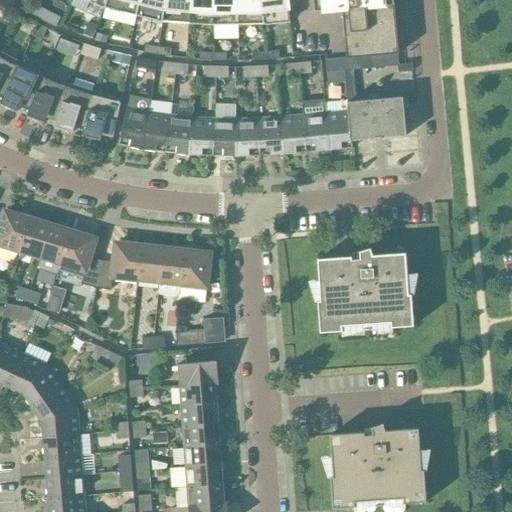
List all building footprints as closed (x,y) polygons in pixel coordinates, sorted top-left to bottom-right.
[(107,0),(105,7),(137,15),(140,0),(107,0)] [(140,0),(137,15),(163,22),(166,0),(140,0)] [(166,0),(163,22),(189,24),(191,0),(166,0)] [(191,0),(189,24),(214,25),(215,0),(191,0)] [(215,0),(214,25),(215,25),(239,25),(238,0),(215,0)] [(238,0),(239,25),(264,24),(262,0),(238,0)] [(262,0),(264,24),(290,22),(287,0),(262,0)] [(353,141),(407,136),(404,97),(357,101),(356,83),(355,83),(355,70),(400,66),(399,54),(400,54),(395,0),(314,0),(316,11),(344,9),(348,57),(326,59),(328,72),(345,71),(346,84),(348,101),(349,111),(350,111),(352,141),(353,141)] [(61,18),(36,5),(32,14),(56,27),(61,18)] [(101,50),(84,45),(81,54),(97,60),(101,50)] [(157,55),(159,48),(146,45),(145,52),(157,55)] [(159,48),(157,55),(171,57),(171,49),(159,48)] [(0,96),(3,99),(21,63),(0,51),(0,96)] [(266,53),(267,60),(280,59),(279,51),(266,53)] [(200,60),(212,61),(213,61),(214,53),(200,52),(200,60)] [(149,60),(137,57),(135,67),(147,70),(149,60)] [(299,64),(300,74),(312,73),(311,62),(299,64)] [(21,63),(3,99),(4,99),(2,104),(9,108),(18,112),(21,106),(30,110),(45,74),(21,63)] [(176,74),(177,64),(165,63),(163,73),(176,74)] [(177,64),(176,74),(188,75),(189,65),(177,64)] [(300,74),(299,64),(287,65),(288,76),(300,74)] [(257,67),(257,77),(269,77),(268,66),(257,67)] [(217,78),(217,67),(205,67),(204,78),(217,78)] [(217,67),(217,78),(228,78),(229,67),(217,67)] [(257,77),(257,67),(244,67),(244,78),(257,77)] [(47,118),(57,121),(70,83),(45,74),(30,110),(27,116),(45,123),(47,118)] [(84,130),(96,91),(70,83),(57,121),(55,127),(73,133),(74,127),(84,130)] [(96,91),(84,130),(83,136),(100,140),(101,135),(113,137),(122,98),(96,91)] [(120,144),(144,149),(149,113),(151,100),(130,96),(127,108),(120,144)] [(303,101),(304,115),(307,152),(330,150),(327,113),(326,113),(325,103),(325,99),(303,101)] [(327,113),(330,150),(354,148),(353,141),(352,141),(350,111),(349,111),(348,101),(325,103),(326,113),(327,113)] [(144,149),(167,152),(171,115),(149,113),(144,149)] [(171,115),(167,152),(190,155),(193,118),(171,115)] [(281,117),(285,154),(307,152),(304,115),(281,117)] [(285,154),(281,117),(259,119),(261,156),(285,154)] [(190,155),(214,156),(215,119),(193,118),(190,155)] [(215,119),(214,156),(237,157),(237,120),(215,119)] [(237,157),(238,157),(261,156),(259,119),(237,120),(237,157)] [(0,248),(19,254),(30,218),(5,211),(0,227),(0,248)] [(21,251),(41,257),(50,225),(30,218),(19,254),(19,255),(21,251)] [(38,269),(57,275),(59,267),(60,267),(71,231),(50,225),(41,257),(38,269)] [(95,288),(96,288),(102,261),(90,258),(96,239),(71,231),(60,267),(85,275),(82,284),(95,288)] [(96,288),(111,290),(112,281),(138,283),(142,246),(116,243),(114,263),(102,261),(96,288)] [(138,283),(139,279),(160,282),(163,248),(142,246),(138,283)] [(158,294),(179,296),(180,288),(181,288),(185,251),(163,248),(160,282),(158,294)] [(344,331),(345,336),(365,330),(372,329),(392,332),(392,328),(415,326),(413,294),(410,294),(407,253),(373,255),(371,249),(372,249),(371,248),(359,252),(360,253),(361,252),(361,256),(360,256),(361,260),(353,260),(352,257),(319,259),(322,301),(319,301),(321,333),(344,331)] [(181,288),(206,291),(211,253),(185,251),(181,288)] [(26,301),(30,291),(19,287),(15,298),(26,301)] [(30,291),(26,301),(37,305),(40,294),(30,291)] [(36,325),(42,314),(35,311),(29,322),(36,325)] [(42,314),(36,325),(43,329),(49,318),(42,314)] [(204,320),(206,344),(223,343),(221,318),(204,320)] [(203,332),(177,334),(178,346),(204,344),(203,332)] [(154,337),(155,348),(166,347),(165,336),(154,337)] [(155,348),(154,337),(143,338),(144,349),(155,348)] [(0,382),(7,386),(23,353),(0,342),(0,382)] [(91,357),(98,361),(99,360),(104,349),(97,346),(91,357)] [(98,361),(106,365),(112,353),(104,349),(99,360),(98,361)] [(7,386),(23,393),(47,365),(23,353),(7,386)] [(180,385),(219,382),(217,361),(178,364),(180,385)] [(23,393),(33,407),(62,386),(47,365),(23,393)] [(180,385),(181,405),(217,402),(216,384),(219,383),(219,382),(180,385)] [(33,407),(42,421),(77,408),(62,386),(33,407)] [(142,388),(130,389),(131,398),(143,397),(142,388)] [(217,402),(181,405),(183,426),(219,423),(217,402)] [(42,421),(44,438),(79,434),(77,408),(42,421)] [(133,430),(145,429),(145,422),(133,422),(133,430)] [(116,431),(129,430),(128,423),(116,423),(116,431)] [(219,423),(183,426),(184,446),(220,443),(219,423)] [(357,507),(357,511),(377,506),(384,505),(405,509),(405,504),(428,502),(425,470),(423,471),(420,429),(386,431),(384,425),(385,425),(385,424),(373,427),(373,428),(374,428),(374,432),(374,436),(366,436),(366,432),(331,435),(334,476),(332,477),(334,509),(357,507)] [(145,429),(133,430),(134,439),(146,438),(145,429)] [(129,430),(116,431),(117,440),(130,439),(129,430)] [(44,438),(45,458),(81,455),(79,434),(44,438)] [(220,443),(184,446),(186,466),(222,463),(220,443)] [(136,471),(149,470),(147,450),(135,451),(136,471)] [(45,458),(47,478),(83,475),(81,455),(45,458)] [(120,472),(132,471),(131,456),(118,457),(120,472)] [(222,463),(186,466),(187,487),(223,484),(222,463)] [(149,470),(136,471),(137,480),(149,479),(149,470)] [(132,471),(120,472),(120,481),(132,480),(132,471)] [(47,478),(49,498),(85,495),(83,475),(47,478)] [(187,487),(189,507),(228,504),(228,503),(224,503),(223,484),(187,487)] [(85,511),(85,495),(49,498),(49,511),(85,511)] [(140,511),(152,510),(151,495),(139,496),(140,511)]
